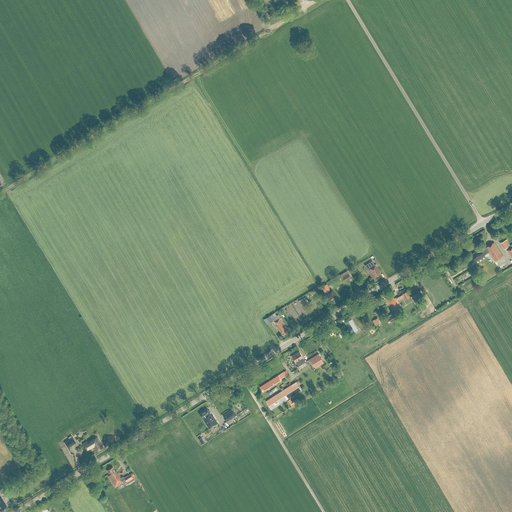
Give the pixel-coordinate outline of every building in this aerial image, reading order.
[(500,243),(504,249),(510,245),(506,239),(500,243)] [(474,261),(484,255),(484,254),(489,251),(494,260),(502,255),(493,242),(486,246),(486,247),(481,250),(480,248),(470,255),(474,261)] [(370,269),(367,270),(372,278),(374,276),(374,277),(380,273),(375,264),(369,268),(370,269)] [(344,282),(351,278),(348,272),(341,276),(344,282)] [(321,286),(325,293),(331,290),(327,283),(321,286)] [(406,299),(410,297),(410,296),(406,290),(402,293),(402,294),(396,298),(395,297),(394,298),(391,294),(385,298),(392,310),(400,305),(397,300),(404,296),(406,299)] [(410,296),(410,297),(415,304),(421,300),(416,293),(410,296)] [(301,305),(306,302),(308,301),(307,299),(305,300),(303,297),(298,301),(301,305)] [(273,320),(274,321),(277,325),(276,326),(277,328),(278,328),(282,334),(286,332),(284,328),(286,327),(280,317),(278,314),(275,315),(274,312),(266,318),(264,319),(267,324),(273,320)] [(394,313),(386,318),(388,323),(397,317),(394,313)] [(351,333),(357,329),(351,318),(345,322),(351,333)] [(295,361),(298,366),(305,361),(302,357),(303,357),(299,351),(292,355),(295,361)] [(318,354),(309,359),(314,367),(323,362),(318,354)] [(281,380),(280,379),(288,373),(286,369),(278,374),(260,386),(263,392),(281,380)] [(271,409),(301,390),(296,381),(266,401),(271,409)] [(207,408),(199,413),(209,428),(217,423),(212,415),(207,408)] [(226,421),(236,415),(232,409),(223,415),(226,421)] [(72,437),(71,435),(68,437),(69,439),(64,442),(67,448),(76,442),(72,437)] [(90,438),(83,443),(87,450),(95,446),(97,449),(103,446),(97,436),(91,440),(90,438)] [(117,474),(112,467),(107,470),(109,475),(107,476),(109,479),(115,487),(123,482),(122,480),(124,479),(123,476),(121,478),(118,473),(117,474)] [(135,481),(134,480),(137,479),(133,472),(130,473),(124,477),(129,484),(135,481)]
